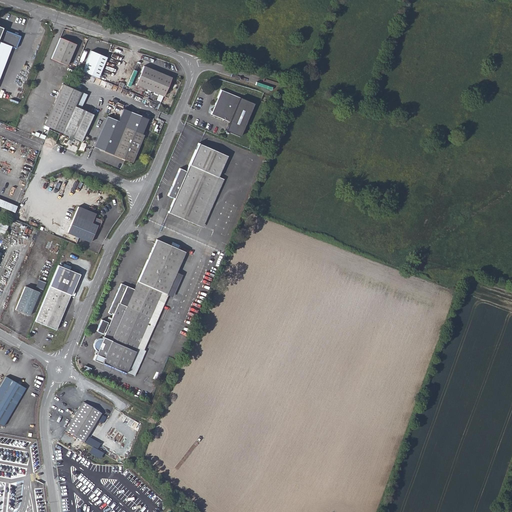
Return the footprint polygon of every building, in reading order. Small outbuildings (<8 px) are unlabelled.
[(0,42),(16,48),(21,36),(2,29),(2,28),(0,26),(0,42)] [(60,38),(51,59),(67,65),(76,44),(60,38)] [(106,57),(91,51),(82,72),(85,73),(98,78),(106,57)] [(171,77),(143,66),(135,85),(163,96),(171,77)] [(45,126),(63,134),(81,142),(93,114),(75,106),(81,92),(63,84),(45,126)] [(216,107),(212,111),(211,114),(229,122),(225,131),(240,137),(254,103),(221,90),(214,105),(216,107)] [(124,126),(142,134),(148,118),(123,108),(118,120),(107,116),(93,147),(113,155),(124,126)] [(132,162),(144,134),(142,134),(124,126),(113,155),(132,162)] [(197,225),(218,176),(227,156),(198,143),(186,171),(184,170),(179,168),(173,182),(172,186),(171,186),(167,196),(172,198),(172,197),(174,198),(168,212),(197,225)] [(218,176),(197,225),(202,227),(223,179),(218,176)] [(0,206),(14,212),(17,206),(0,199),(0,206)] [(224,201),(213,231),(223,235),(233,204),(224,201)] [(78,206),(74,215),(91,223),(94,217),(95,213),(78,206)] [(154,226),(160,229),(167,210),(161,207),(154,226)] [(91,223),(74,215),(67,233),(90,242),(95,231),(96,231),(98,230),(101,222),(101,220),(94,217),(91,223)] [(0,231),(4,234),(10,221),(2,218),(0,223),(0,231)] [(103,339),(101,338),(100,338),(99,338),(98,338),(97,339),(96,339),(96,340),(95,340),(94,341),(94,342),(93,344),(93,345),(93,346),(93,347),(94,348),(95,349),(96,350),(97,351),(93,360),(102,363),(102,362),(125,373),(125,372),(137,347),(143,350),(154,327),(147,324),(147,323),(154,326),(164,303),(157,300),(161,292),(166,294),(171,283),(177,286),(182,275),(176,272),(185,252),(156,239),(134,289),(121,283),(108,313),(111,314),(112,313),(113,313),(113,315),(109,325),(108,325),(106,325),(108,322),(101,319),(96,331),(102,334),(103,331),(105,332),(103,337),(103,339)] [(57,255),(61,246),(56,244),(56,246),(53,245),(50,252),(57,255)] [(199,260),(179,313),(188,316),(208,264),(199,260)] [(49,286),(70,295),(71,295),(80,274),(58,265),(49,286)] [(45,282),(39,280),(36,287),(43,290),(45,282)] [(172,297),(177,286),(171,283),(166,294),(161,292),(157,300),(164,303),(168,295),(172,297)] [(39,292),(25,286),(15,310),(29,316),(35,300),(39,292)] [(49,286),(35,321),(56,330),(70,295),(49,286)] [(137,347),(125,372),(132,375),(143,350),(137,347)] [(17,383),(6,376),(0,386),(0,424),(3,426),(25,388),(20,385),(17,383)] [(101,414),(82,402),(74,415),(73,418),(65,431),(83,442),(101,414)] [(91,447),(88,453),(100,459),(103,453),(91,447)]
